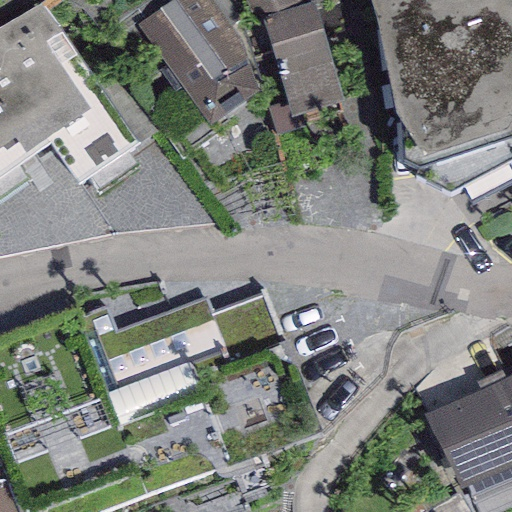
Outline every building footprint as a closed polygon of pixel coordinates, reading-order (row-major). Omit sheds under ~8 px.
[(207,0),(180,0),(134,29),(188,112),(207,141),(256,109),(247,80),(240,53),(207,0)] [(511,0),(372,0),(419,152),(474,188),(511,170),(511,0)] [(314,14),(259,29),(291,147),(346,133),(314,14)] [(0,174),(10,168),(22,185),(88,139),(42,70),(59,62),(40,32),(0,56),(0,174)] [(77,306),(0,337),(0,453),(22,511),(94,511),(318,425),(267,293),(211,311),(205,298),(115,330),(106,305),(82,315),(77,306)] [(459,478),(461,481),(511,457),(511,365),(502,370),(475,390),(423,411),(459,478)] [(471,511),(459,490),(423,511),(471,511)]
